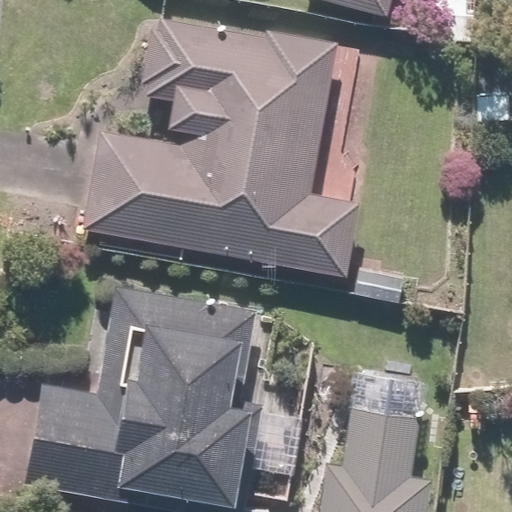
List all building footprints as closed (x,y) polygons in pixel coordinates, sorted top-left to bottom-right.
[(305,0),(378,19),(382,0),(305,0)] [(92,133),(75,231),(337,279),(351,205),(301,196),(328,46),(257,34),(256,40),(151,21),(149,33),(143,32),(133,85),(139,86),(137,97),(163,102),(157,131),(174,134),(171,147),(92,133)] [(467,88),(468,133),(509,132),(508,87),(467,88)] [(34,387),(16,486),(160,511),(235,511),(243,469),(282,476),(292,421),(253,414),(255,407),(231,402),(247,314),(107,289),(88,397),(34,387)] [(319,465),(311,511),(417,511),(422,481),(401,478),(415,384),(349,374),(334,468),(319,465)]
